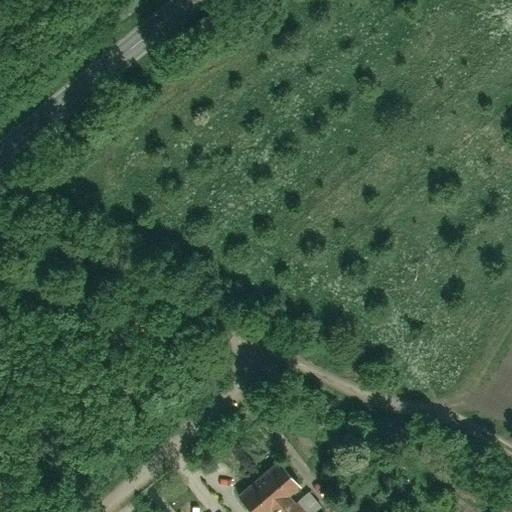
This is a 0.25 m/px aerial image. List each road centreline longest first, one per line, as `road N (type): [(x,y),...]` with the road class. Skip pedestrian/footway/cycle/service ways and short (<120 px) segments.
road 1 (residential): [(0,224),(257,339),(256,365),(235,398),(101,511)]
road 2 (track): [(511,465),(257,339)]
road 3 (tertiary): [(194,0),(0,159)]
